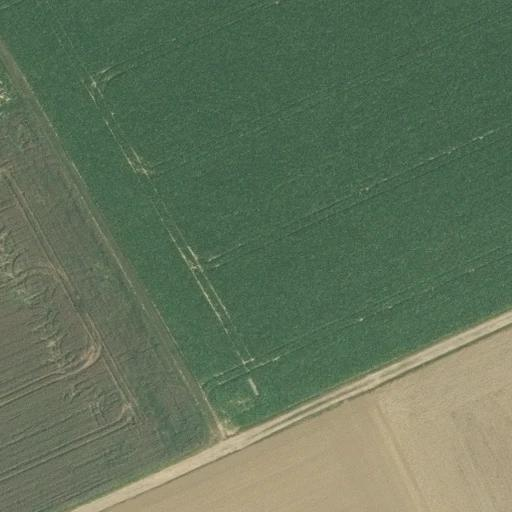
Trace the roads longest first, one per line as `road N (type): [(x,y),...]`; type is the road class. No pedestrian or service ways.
road 1 (track): [(89,511),(511,320)]
road 2 (track): [(0,52),(227,449)]
